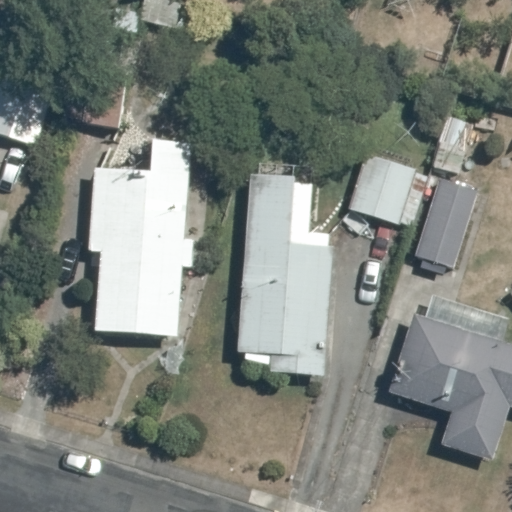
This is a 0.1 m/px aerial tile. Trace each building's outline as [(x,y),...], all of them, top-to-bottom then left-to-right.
[(189,1),(170,0),(112,0),(110,36),(143,39),(144,30),(187,33),(189,1)] [(46,86),(0,79),(0,137),(37,143),(46,86)] [(182,342),(187,276),(195,276),(197,244),(189,244),(196,145),(157,142),(154,176),(101,173),(95,256),(106,257),(101,337),(182,342)] [(415,229),(429,174),(361,157),(347,212),(415,229)] [(253,179),(245,368),(271,369),(270,377),(328,380),(334,237),(312,236),(315,182),(253,179)] [(511,322),(427,299),(400,399),(457,415),(447,450),(498,464),(511,413),(511,322)]
